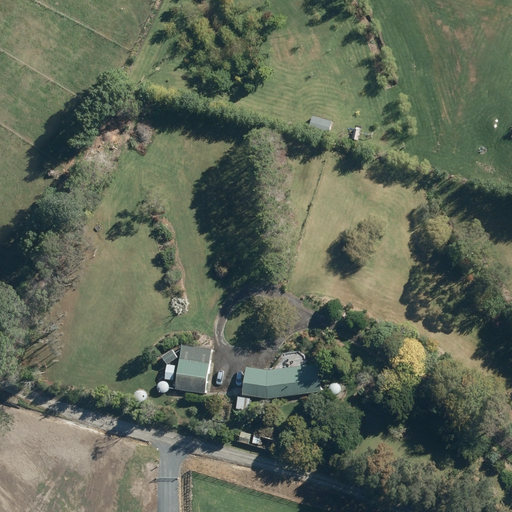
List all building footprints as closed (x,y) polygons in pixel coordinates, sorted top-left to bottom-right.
[(209,395),(215,349),(185,345),(183,366),(170,364),(168,379),(178,380),(177,391),(209,395)] [(321,364),(279,370),(249,367),(246,396),(274,398),(325,392),(321,364)] [(240,397),(239,413),(244,414),(244,411),(252,412),(254,399),(240,397)] [(264,443),(266,436),(243,430),(239,443),(270,452),(272,445),(264,443)] [(326,452),(323,466),(337,470),(340,456),(326,452)]
